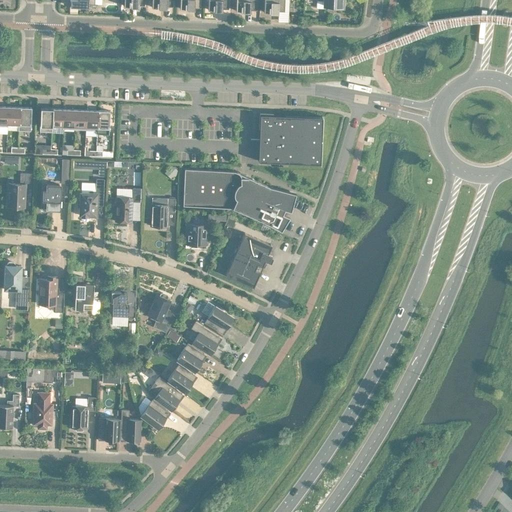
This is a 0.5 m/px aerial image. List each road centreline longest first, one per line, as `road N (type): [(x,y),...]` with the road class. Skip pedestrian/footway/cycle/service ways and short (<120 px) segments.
road 1 (residential): [(47,19),(354,33),(374,24)]
road 2 (unclassified): [(360,98),(44,78)]
road 3 (primary): [(436,237),(357,404),(282,511)]
road 4 (primary): [(325,511),(391,414),(467,246)]
road 5 (residential): [(0,239),(137,262),(276,317)]
road 6 (residential): [(276,317),(339,174),(360,98)]
road 7 (residential): [(176,461),(0,454)]
road 8 (residential): [(176,461),(276,317)]
